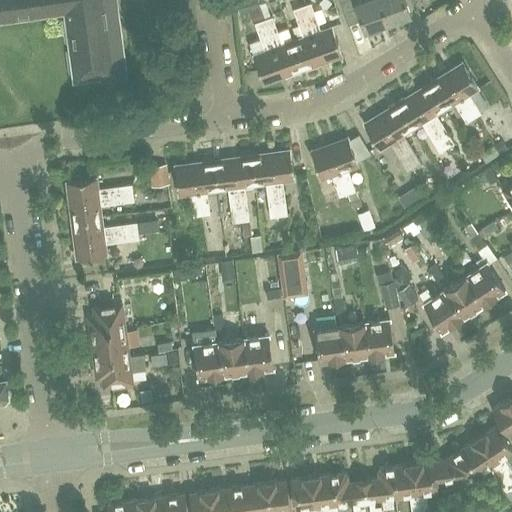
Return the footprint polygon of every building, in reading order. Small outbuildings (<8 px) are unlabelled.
[(0,0),(0,18),(66,9),(75,78),(101,74),(102,80),(126,76),(124,62),(115,64),(106,0),(0,0)] [(248,11),(259,7),(260,6),(257,0),(242,0),(235,3),(239,15),(248,12),(248,11)] [(332,25),(320,29),(309,0),(308,0),(301,3),(323,61),(342,54),(332,25)] [(365,29),(388,21),(379,0),(363,0),(355,3),(365,29)] [(379,0),(388,21),(411,13),(405,0),(379,0)] [(303,68),(323,61),(301,3),(293,6),(304,35),(293,39),(303,68)] [(259,8),(251,11),(252,13),(254,19),(263,16),(262,14),(259,8)] [(277,30),(271,13),(263,17),(283,75),(303,68),(293,39),(288,26),(277,30)] [(264,82),(283,75),(263,17),(254,19),(265,49),(254,53),(264,82)] [(447,73),(474,117),(481,112),(469,93),(479,87),(464,63),(447,73)] [(467,121),(474,117),(447,73),(431,83),(446,107),(455,102),(467,121)] [(437,113),(446,107),(431,83),(414,93),(447,146),(454,141),(437,113)] [(440,150),(447,146),(414,93),(398,103),(413,127),(422,122),(440,150)] [(404,133),(413,127),(398,103),(381,113),(414,166),(422,161),(404,133)] [(381,113),(365,123),(380,148),(389,142),(407,170),(414,166),(381,113)] [(348,168),(358,165),(349,138),(330,144),(348,193),(356,190),(348,168)] [(495,144),(500,152),(508,147),(502,139),(495,144)] [(339,196),(348,193),(330,144),(312,151),(321,178),(332,174),(339,196)] [(488,159),(500,152),(495,144),(483,151),(488,159)] [(288,214),(286,203),(283,180),(294,178),(290,150),(271,153),(279,215),(288,214)] [(270,216),(279,215),(271,153),(252,155),(255,184),(266,182),(270,216)] [(245,185),(255,184),(252,155),(233,158),(241,220),(250,219),(245,185)] [(233,221),(241,220),(233,158),(214,161),(218,189),(228,187),(233,221)] [(207,190),(218,189),(214,161),(195,163),(202,214),(210,213),(207,190)] [(193,215),(202,214),(195,163),(175,166),(179,194),(190,192),(193,215)] [(165,164),(151,166),(153,185),(168,183),(165,164)] [(489,182),(496,178),(489,167),(482,171),(489,182)] [(133,183),(121,184),(98,187),(97,176),(69,180),(71,199),(134,191),(133,183)] [(511,200),(511,176),(501,183),(511,200)] [(406,203),(413,199),(407,190),(401,195),(406,203)] [(101,204),(123,201),(135,200),(134,191),(71,199),(74,218),(102,215),(101,204)] [(362,204),(359,196),(349,199),(352,208),(362,204)] [(375,226),(369,209),(358,213),(361,221),(364,230),(375,226)] [(344,232),(356,228),(356,226),(351,213),(343,216),(339,217),(340,221),(344,232)] [(138,221),(126,222),(103,225),(102,215),(74,218),(76,238),(139,229),(138,221)] [(497,226),(493,220),(483,226),(487,233),(497,226)] [(242,227),(244,235),(246,235),(252,234),(250,221),(242,222),(242,226),(242,227)] [(390,245),(403,236),(398,228),(384,236),(384,237),(390,245)] [(106,242),(128,239),(140,238),(139,229),(76,238),(79,257),(107,253),(106,242)] [(471,237),(479,249),(487,244),(479,232),(471,237)] [(250,236),(251,251),(263,249),(261,234),(250,236)] [(413,261),(421,256),(412,242),(403,248),(413,261)] [(356,244),(337,247),(339,259),(358,256),(356,244)] [(505,289),(493,270),(488,263),(497,257),(487,244),(479,249),(484,256),(477,260),(481,266),(466,275),(484,303),(505,289)] [(301,250),(280,253),(286,292),(307,289),(301,250)] [(511,250),(503,256),(511,271),(511,270),(511,250)] [(358,256),(339,259),(340,267),(359,264),(358,256)] [(220,261),(222,280),(234,279),(232,260),(226,260),(220,261)] [(440,269),(435,261),(431,264),(428,266),(432,273),(436,278),(439,276),(443,273),(440,269)] [(393,280),(397,291),(408,285),(406,281),(412,277),(405,265),(395,271),(398,278),(393,280)] [(186,267),(173,269),(174,279),(187,277),(187,272),(186,267)] [(392,279),(390,270),(376,274),(378,282),(392,279)] [(463,317),(484,303),(466,275),(445,289),(463,317)] [(92,333),(121,329),(116,292),(125,291),(123,279),(99,282),(102,305),(94,306),(96,315),(89,316),(90,319),(89,322),(90,327),(91,330),(92,333)] [(337,279),(329,280),(331,288),(332,294),(333,294),(339,293),(341,292),(339,279),(337,279)] [(391,282),(380,285),(386,308),(397,305),(391,282)] [(409,285),(397,292),(406,306),(417,299),(409,285)] [(281,295),(280,287),(266,289),(267,297),(281,295)] [(442,330),(463,317),(445,289),(434,296),(428,288),(420,293),(426,301),(424,303),(442,330)] [(343,295),(334,296),(337,310),(345,308),(343,295)] [(221,313),(213,314),(215,327),(218,327),(224,326),(223,313),(221,313)] [(394,351),(391,328),(390,318),(365,321),(369,354),(394,351)] [(344,358),(369,354),(365,321),(340,324),(344,358)] [(319,361),(344,358),(340,324),(315,328),(319,361)] [(95,359),(124,354),(121,329),(92,333),(95,359)] [(273,367),(270,344),(269,334),(244,337),(249,370),(273,367)] [(223,374),(249,370),(244,337),(218,340),(223,374)] [(171,350),(169,340),(157,342),(159,352),(171,350)] [(198,377),(223,374),(218,340),(194,344),(198,377)] [(176,351),(167,351),(168,363),(168,364),(178,363),(177,355),(177,350),(176,351)] [(166,358),(166,352),(150,354),(151,364),(151,365),(159,364),(167,363),(166,358)] [(128,386),(126,371),(142,369),(140,353),(124,355),(124,354),(95,359),(95,361),(94,364),(95,369),(97,372),(97,375),(103,375),(105,384),(112,383),(113,388),(128,386)] [(178,368),(168,369),(169,377),(179,376),(178,368)] [(6,380),(0,380),(0,402),(5,402),(8,398),(6,380)] [(511,402),(508,397),(491,408),(508,434),(511,431),(511,402)] [(511,469),(509,465),(503,456),(511,450),(511,447),(496,424),(478,436),(509,480),(511,484),(511,469)] [(505,490),(511,485),(511,484),(509,480),(478,436),(460,448),(478,473),(489,466),(505,490)] [(463,483),(478,473),(460,448),(446,457),(436,458),(439,479),(459,476),(463,483)] [(437,479),(439,479),(436,458),(414,461),(420,511),(428,511),(426,491),(438,489),(437,479)] [(420,511),(414,461),(395,464),(398,494),(409,493),(411,511),(420,511)] [(374,498),(398,494),(395,464),(381,466),(379,469),(379,476),(364,478),(367,499),(369,498),(370,511),(381,511),(381,506),(375,506),(374,498)] [(367,499),(364,478),(348,480),(347,473),(344,471),(331,472),(336,503),(353,500),(354,511),(366,511),(364,499),(367,499)] [(325,511),(324,504),(336,503),(331,472),(311,475),(316,511),(325,511)] [(316,511),(311,475),(291,478),(295,508),(307,507),(307,511),(316,511)] [(278,511),(279,510),(290,509),(286,478),(266,481),(270,511),(278,511)] [(270,511),(266,481),(247,483),(251,511),(270,511)] [(251,511),(247,483),(228,486),(231,511),(251,511)] [(231,511),(228,486),(209,489),(212,511),(231,511)] [(452,486),(443,487),(444,497),(453,496),(452,486)] [(212,511),(209,489),(190,491),(192,511),(212,511)] [(187,511),(185,492),(166,494),(167,511),(187,511)] [(167,511),(166,494),(146,497),(148,511),(167,511)] [(148,511),(146,497),(127,499),(128,511),(148,511)] [(128,511),(127,499),(108,502),(109,511),(103,511),(128,511)]
